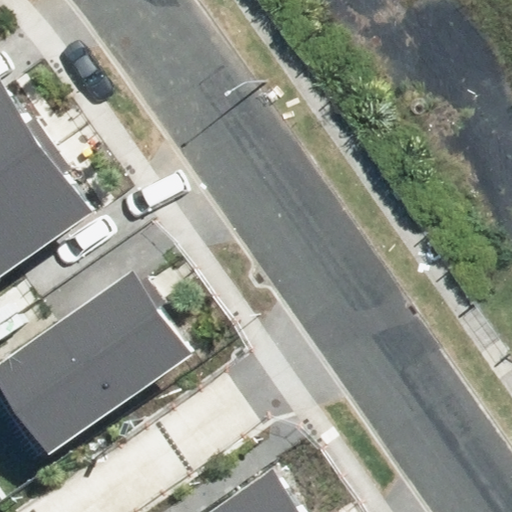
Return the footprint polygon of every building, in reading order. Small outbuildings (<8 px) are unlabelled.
[(511,0),(409,0),(454,66),(511,26),(511,0)] [(19,62),(0,74),(0,177),(67,132),(19,62)] [(67,132),(0,177),(0,281),(115,203),(67,132)] [(153,256),(13,357),(75,442),(215,341),(153,256)] [(327,511),(291,461),(217,511),(327,511)]
